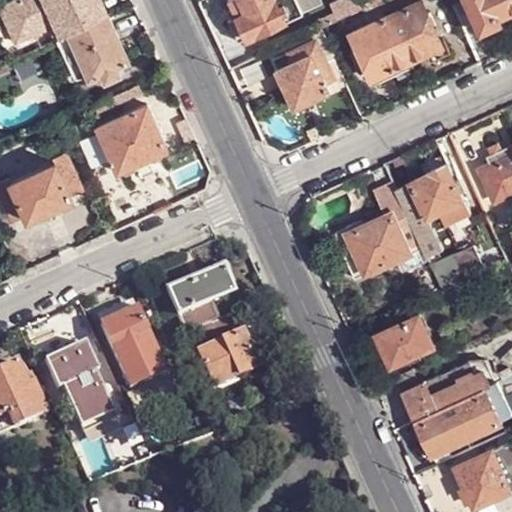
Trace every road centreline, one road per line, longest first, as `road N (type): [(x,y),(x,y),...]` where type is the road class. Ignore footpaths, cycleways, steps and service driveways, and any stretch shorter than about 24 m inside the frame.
road 1 (residential): [(400,511),(252,192)]
road 2 (residential): [(511,74),(252,192)]
road 3 (residential): [(0,306),(252,192)]
road 4 (residential): [(252,192),(165,0)]
